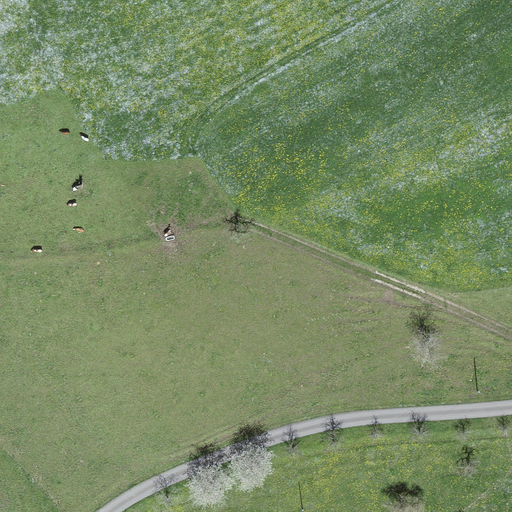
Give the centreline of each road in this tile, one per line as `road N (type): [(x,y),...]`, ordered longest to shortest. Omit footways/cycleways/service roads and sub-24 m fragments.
road 1 (track): [(104,511),(131,493),(279,434),(345,417),(511,405)]
road 2 (track): [(511,334),(210,211)]
